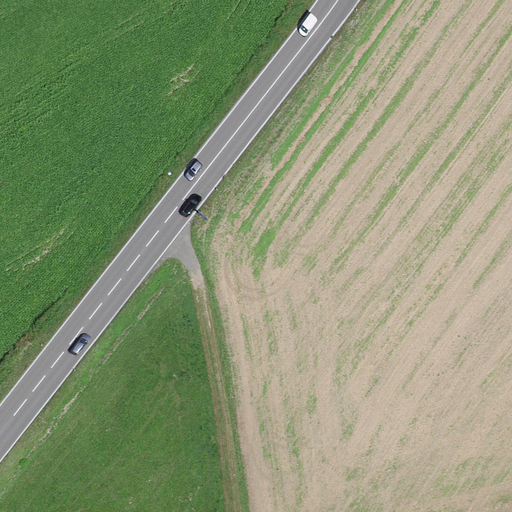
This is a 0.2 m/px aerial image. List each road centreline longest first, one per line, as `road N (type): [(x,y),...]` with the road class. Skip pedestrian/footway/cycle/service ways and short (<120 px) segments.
road 1 (primary): [(0,435),(333,0)]
road 2 (track): [(164,222),(196,285),(222,406),(230,511)]
